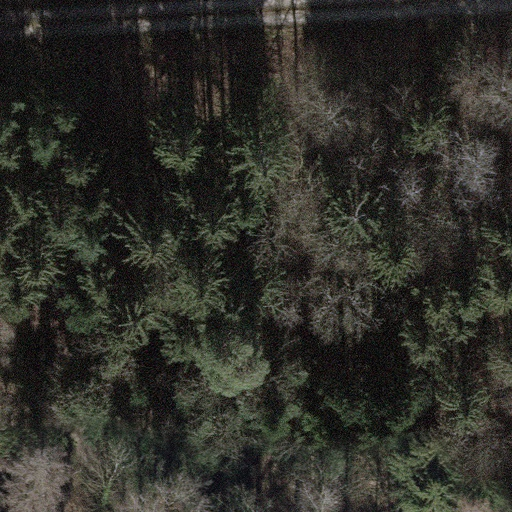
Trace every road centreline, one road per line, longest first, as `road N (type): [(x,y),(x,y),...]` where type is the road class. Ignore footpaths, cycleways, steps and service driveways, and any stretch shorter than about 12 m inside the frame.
road 1 (track): [(304,0),(0,17)]
road 2 (track): [(143,511),(0,341)]
